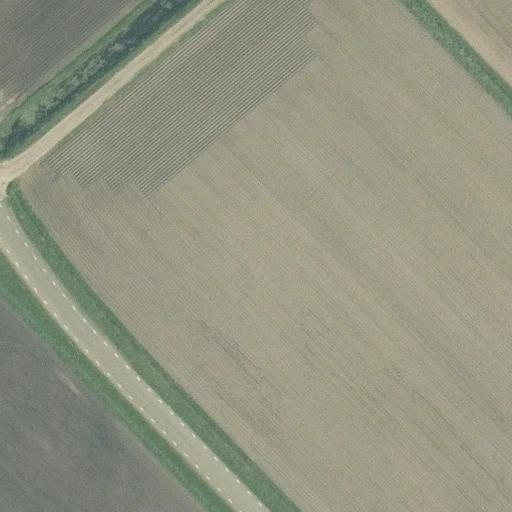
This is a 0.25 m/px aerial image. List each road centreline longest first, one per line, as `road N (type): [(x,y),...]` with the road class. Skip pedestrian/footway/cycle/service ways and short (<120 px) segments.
road 1 (secondary): [(253,511),(83,335),(0,221)]
road 2 (track): [(0,177),(208,0)]
